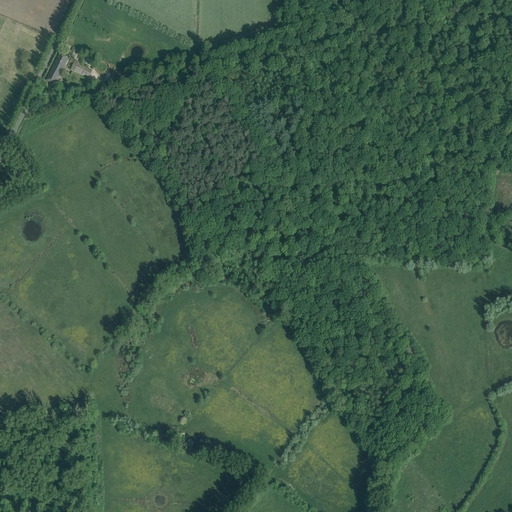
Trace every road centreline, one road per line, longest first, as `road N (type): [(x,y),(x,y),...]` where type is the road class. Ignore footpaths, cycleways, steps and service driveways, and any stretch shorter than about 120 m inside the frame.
road 1 (track): [(202,55),(368,0)]
road 2 (unclassified): [(8,140),(78,0)]
